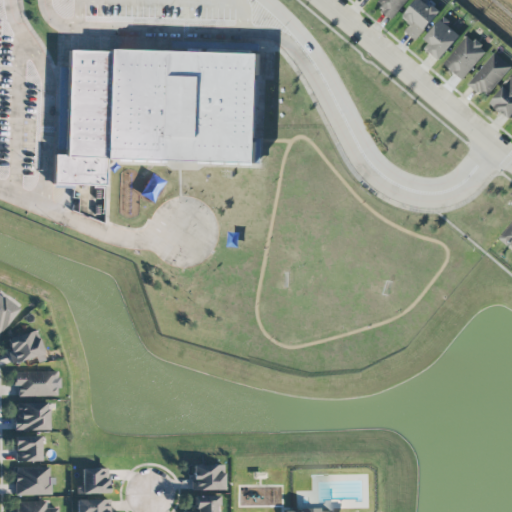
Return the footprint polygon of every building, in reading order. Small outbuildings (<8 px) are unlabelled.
[(377,0),(374,4),(393,20),(409,0),(377,0)] [(422,0),(420,0),(398,26),(417,41),(439,14),(422,0)] [(442,19),(419,46),(438,61),(460,34),(442,19)] [(467,37),(445,64),(463,79),(486,53),(467,37)] [(106,157),(253,162),(257,55),(69,48),(65,155),(54,155),(53,186),(105,187),(106,157)] [(490,57),(468,84),(486,99),(509,73),(490,57)] [(64,147),(66,68),(64,68),(62,105),(58,105),(57,122),(56,147),(64,147)] [(511,78),(491,103),(509,119),(511,115),(511,78)] [(511,227),(501,241),(511,250),(511,227)] [(0,294),(0,330),(18,310),(0,294)] [(43,353),(36,329),(5,339),(12,363),(43,353)] [(57,371),(15,370),(14,395),(57,396),(57,371)] [(48,429),(47,402),(15,403),(15,430),(48,429)] [(40,435),(14,436),(14,461),(40,460),(40,435)] [(223,464),(190,464),(190,490),(223,489),(223,464)] [(49,467),(15,466),(15,494),(52,495),(52,477),(48,477),(49,467)] [(81,493),(108,493),(107,467),(81,468),(81,493)] [(219,511),(220,496),(195,496),(194,511),(219,511)] [(108,511),(108,499),(76,499),(76,511),(108,511)] [(57,511),(57,508),(46,508),(46,501),(15,501),(15,511),(57,511)]
